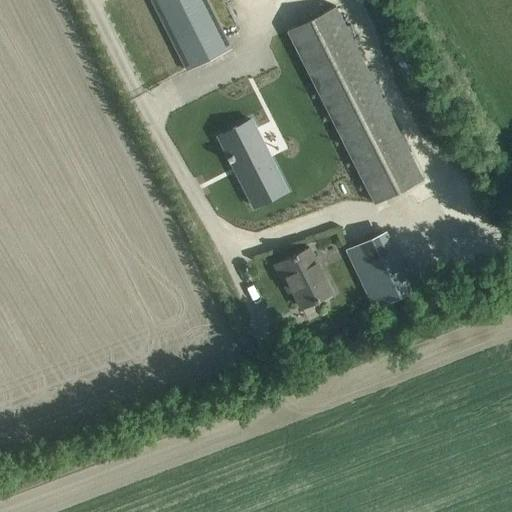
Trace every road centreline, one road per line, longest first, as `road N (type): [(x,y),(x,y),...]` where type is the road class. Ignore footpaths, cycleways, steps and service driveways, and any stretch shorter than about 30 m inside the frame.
road 1 (unclassified): [(275,350),(95,0)]
road 2 (unknown): [(279,107),(254,98),(168,141)]
